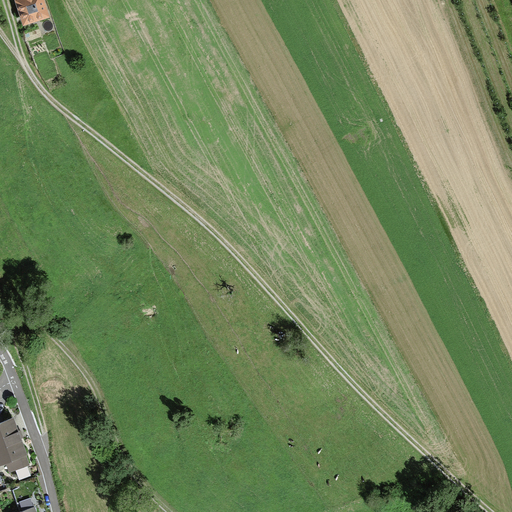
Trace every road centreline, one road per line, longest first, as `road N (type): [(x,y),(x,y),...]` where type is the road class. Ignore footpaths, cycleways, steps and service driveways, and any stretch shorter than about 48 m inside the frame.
road 1 (track): [(499,511),(358,383),(226,242),(40,90),(0,29)]
road 2 (track): [(37,448),(44,434),(12,337),(12,326),(33,319),(80,368),(115,446),(168,511)]
road 3 (residential): [(0,386),(13,377),(53,511)]
